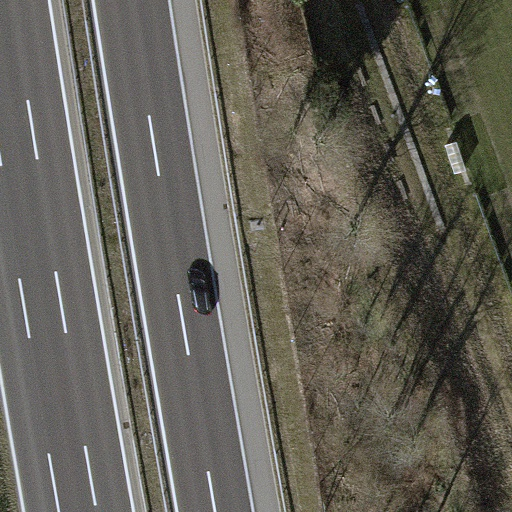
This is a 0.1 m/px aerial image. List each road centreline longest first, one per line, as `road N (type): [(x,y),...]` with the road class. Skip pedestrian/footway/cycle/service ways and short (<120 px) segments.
road 1 (motorway): [(218,511),(134,0)]
road 2 (motorway): [(0,29),(79,511)]
